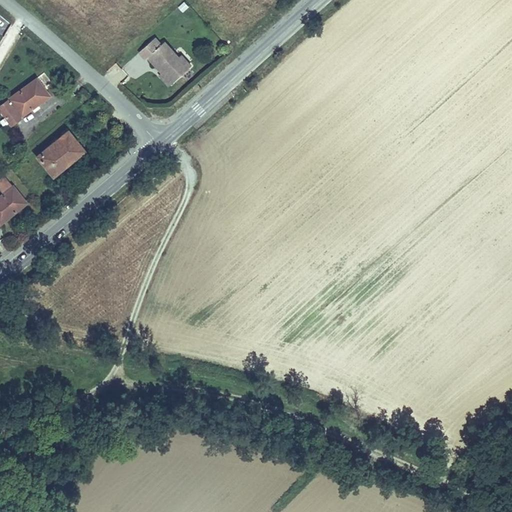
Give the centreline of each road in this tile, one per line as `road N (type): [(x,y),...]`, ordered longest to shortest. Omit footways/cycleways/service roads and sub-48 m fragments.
road 1 (secondary): [(159,143),(321,0)]
road 2 (residential): [(5,0),(159,143)]
road 3 (secondary): [(0,279),(159,143)]
